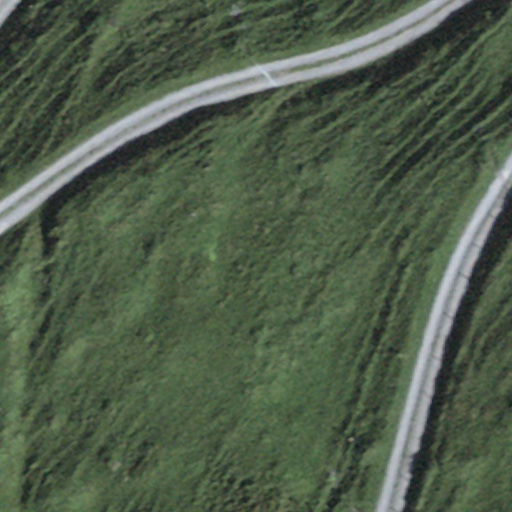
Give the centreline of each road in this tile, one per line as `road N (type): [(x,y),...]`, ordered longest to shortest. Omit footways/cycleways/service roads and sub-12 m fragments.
road 1 (track): [(0,216),(76,160),(217,89),(362,54),(450,0)]
road 2 (track): [(511,161),(469,222),(373,511)]
